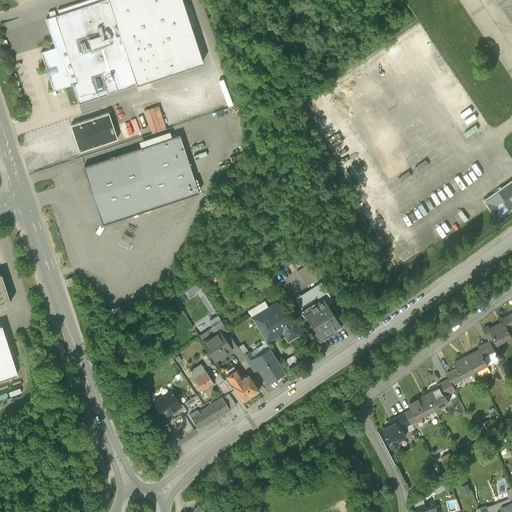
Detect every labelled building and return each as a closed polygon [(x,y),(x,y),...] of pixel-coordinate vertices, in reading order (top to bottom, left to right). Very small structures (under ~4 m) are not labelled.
[(107,0),(103,0),(45,19),(55,48),(40,52),(46,69),(44,69),(42,73),(46,75),(47,75),(53,91),(72,85),(78,104),(136,85),(107,0)] [(107,0),(136,85),(203,63),(181,0),(107,0)] [(511,0),(496,0),(511,23),(511,0)] [(108,113),(70,125),(79,152),(117,139),(108,113)] [(179,136),(84,167),(103,224),(198,193),(179,136)] [(511,208),(511,183),(486,202),(498,218),(511,208)] [(308,263),(297,271),(306,286),(318,279),(308,263)] [(0,308),(11,305),(1,275),(0,275),(0,308)] [(303,312),(324,299),(327,305),(332,301),(320,282),(295,298),(303,312)] [(327,305),(324,299),(303,312),(321,341),(336,332),(338,331),(340,329),(342,328),(327,305)] [(302,333),(295,321),(289,325),(278,306),(270,311),(268,308),(251,318),(266,342),(282,333),(287,342),(302,333)] [(511,327),(511,324),(508,316),(502,319),(504,322),(508,329),(511,327)] [(215,326),(218,332),(219,332),(222,336),(227,332),(221,322),(215,326)] [(494,337),(498,345),(511,338),(508,329),(504,322),(490,329),(494,337)] [(488,340),(494,337),(490,329),(488,326),(482,329),(488,340)] [(0,327),(0,382),(18,376),(16,372),(17,370),(15,369),(10,353),(11,351),(9,350),(4,334),(5,332),(3,331),(1,327),(0,327)] [(219,332),(218,332),(203,342),(215,359),(230,349),(222,336),(219,332)] [(493,352),(488,342),(478,347),(480,350),(484,357),(493,352)] [(285,372),(270,349),(253,359),(258,367),(258,368),(267,383),(285,372)] [(467,357),(475,372),(488,365),(484,357),(480,350),(467,357)] [(174,360),(180,367),(184,364),(189,361),(183,353),(174,360)] [(253,372),(258,368),(258,367),(253,359),(249,353),(243,356),(253,372)] [(462,378),(475,372),(467,357),(454,363),(457,369),(461,376),(462,378)] [(213,382),(201,363),(189,370),(192,376),(201,389),(213,382)] [(192,376),(189,370),(184,364),(180,367),(187,379),(192,376)] [(227,377),(237,371),(234,365),(223,372),(227,377)] [(461,376),(457,369),(446,375),(449,380),(452,386),(458,383),(455,379),(461,376)] [(242,378),(237,371),(227,377),(243,402),(259,391),(248,374),(242,378)] [(454,391),(452,386),(449,380),(438,385),(440,388),(444,396),(454,391)] [(423,397),(431,414),(449,406),(444,396),(440,388),(423,397)] [(180,406),(170,391),(154,402),(159,409),(164,416),(180,406)] [(222,397),(229,409),(236,405),(228,393),(222,397)] [(229,409),(222,397),(199,412),(197,410),(189,414),(197,427),(204,422),(205,423),(229,409)] [(417,421),(431,414),(423,397),(409,404),(412,410),(417,421)] [(164,416),(159,409),(153,413),(160,423),(166,419),(164,416)] [(417,421),(412,410),(404,414),(409,425),(417,421)] [(409,425),(404,414),(396,418),(398,422),(402,429),(409,425)] [(398,422),(384,429),(393,447),(397,448),(400,446),(400,443),(399,440),(406,436),(402,429),(398,422)] [(504,480),(500,472),(495,475),(499,482),(504,480)] [(471,493),(468,485),(460,488),(463,496),(471,493)] [(443,486),(432,494),(435,498),(444,491),(443,490),(445,488),(443,486)] [(509,500),(486,510),(486,511),(502,511),(501,509),(511,505),(510,504),(509,500)]
